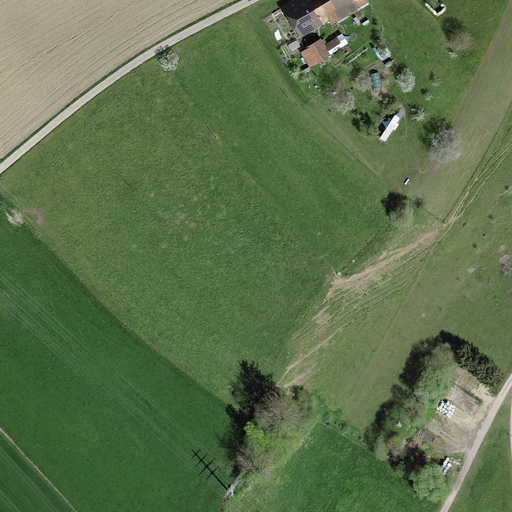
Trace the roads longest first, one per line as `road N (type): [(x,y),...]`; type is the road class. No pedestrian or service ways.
road 1 (residential): [(251,0),(123,71),(0,168)]
road 2 (track): [(443,511),(511,382)]
